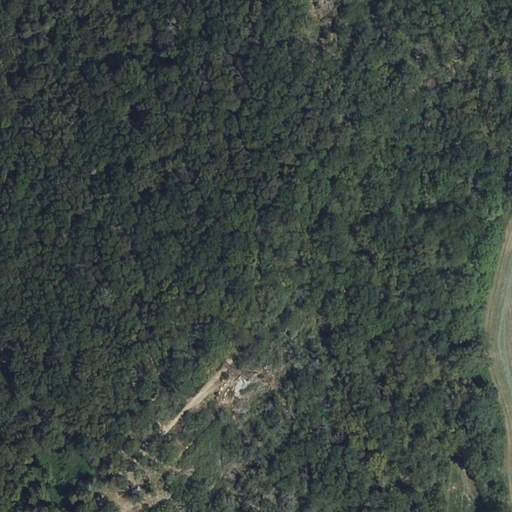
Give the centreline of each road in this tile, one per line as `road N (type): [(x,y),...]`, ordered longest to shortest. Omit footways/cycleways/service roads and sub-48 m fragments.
road 1 (track): [(173,0),(180,41),(245,146),(258,265),(244,338),(221,372),(89,511)]
road 2 (track): [(0,352),(53,395),(111,482)]
